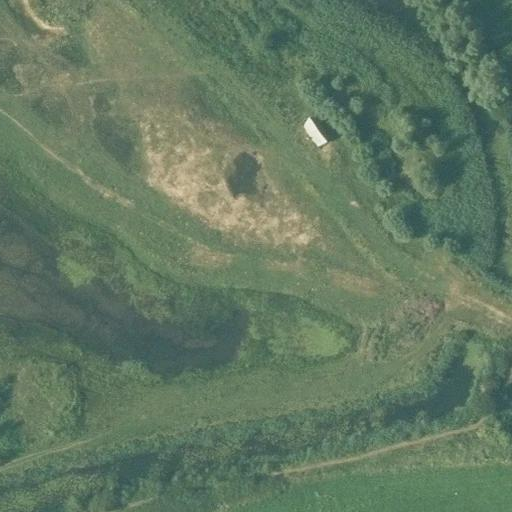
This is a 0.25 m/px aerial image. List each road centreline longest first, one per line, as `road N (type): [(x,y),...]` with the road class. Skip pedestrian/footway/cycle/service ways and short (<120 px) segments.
road 1 (track): [(511,323),(200,228),(0,80)]
road 2 (track): [(444,301),(422,348),(389,371),(0,464)]
